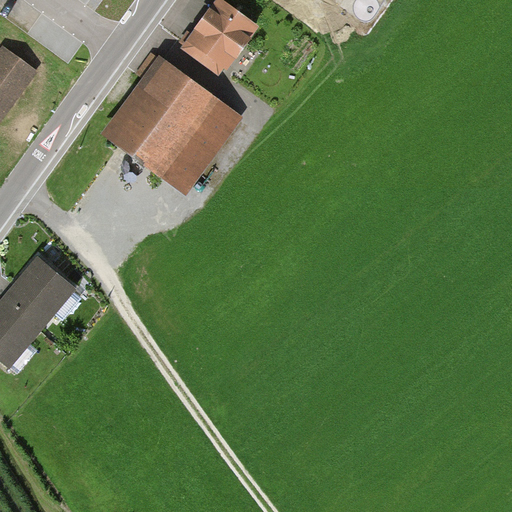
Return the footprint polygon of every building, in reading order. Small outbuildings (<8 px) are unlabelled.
[(252,31),(216,4),(182,50),(218,77),(252,31)] [(38,70),(4,46),(0,51),(0,120),(1,122),(38,70)] [(237,120),(158,63),(106,132),(186,188),(237,120)] [(36,260),(4,298),(37,326),(69,288),(36,260)] [(4,298),(0,302),(0,359),(5,364),(37,326),(4,298)]
